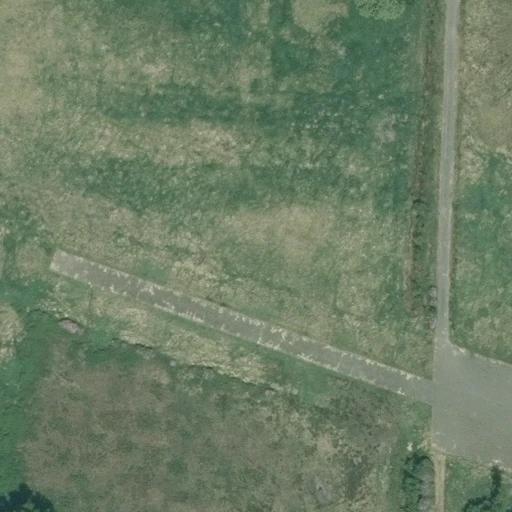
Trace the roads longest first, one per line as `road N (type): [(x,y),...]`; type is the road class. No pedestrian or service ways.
road 1 (unclassified): [(448,0),(434,401)]
road 2 (unclassified): [(434,401),(59,266)]
